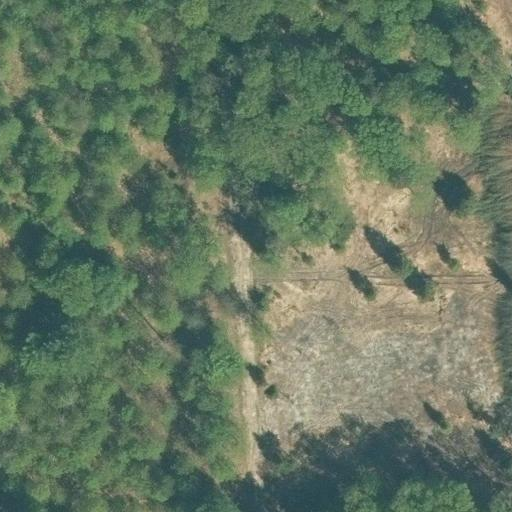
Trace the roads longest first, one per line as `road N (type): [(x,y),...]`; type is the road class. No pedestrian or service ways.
road 1 (track): [(0,443),(164,480),(511,478)]
road 2 (track): [(263,511),(227,0)]
